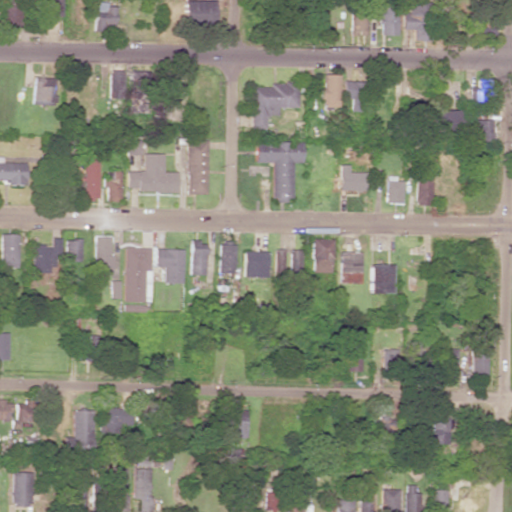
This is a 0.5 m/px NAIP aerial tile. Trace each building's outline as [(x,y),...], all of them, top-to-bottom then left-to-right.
[(20,24),(20,0),(3,0),(3,24),(20,24)] [(58,16),(58,0),(39,0),(39,16),(58,16)] [(212,2),(199,0),(183,0),(181,16),(210,20),(212,2)] [(91,30),(112,31),(113,7),(105,6),(105,2),(93,2),(91,30)] [(410,40),(423,40),(424,2),(406,2),(405,12),(400,12),(399,29),(410,30),(410,40)] [(364,31),(365,3),(352,3),(351,31),(364,31)] [(378,35),(394,36),(395,5),(380,4),(378,35)] [(323,33),(324,8),(305,8),(305,33),(323,33)] [(456,14),(455,34),(476,35),(477,14),(456,14)] [(107,99),(121,100),(122,71),(107,70),(107,99)] [(175,100),(176,74),(161,73),(160,100),(175,100)] [(337,75),(320,74),(319,107),(336,107),(337,75)] [(53,105),(54,78),(31,77),(31,104),(53,105)] [(492,79),(475,79),(474,88),(468,88),(467,101),(492,102),(492,79)] [(296,108),(297,82),(269,81),(269,87),(250,87),(249,128),(264,129),(264,115),(275,115),(276,107),(296,108)] [(340,98),(348,99),(348,111),(358,111),(359,82),(340,81),(340,98)] [(431,133),(457,133),(457,110),(431,110),(431,133)] [(490,120),(467,120),(468,142),(491,141),(490,120)] [(139,140),(125,140),(124,154),(139,155),(139,140)] [(205,140),(184,140),(183,193),(204,193),(205,140)] [(300,142),(253,141),(252,162),(270,162),(269,200),(290,201),(291,162),(300,163),(300,142)] [(161,154),(140,154),(140,171),(123,171),(123,191),(174,191),(174,172),(161,172),(161,154)] [(82,199),(96,199),(96,156),(82,156),(82,199)] [(24,163),(0,162),(0,180),(5,181),(5,185),(23,185),(24,163)] [(363,172),(345,172),(345,165),(336,165),(336,191),(364,191),(363,172)] [(118,171),(104,171),(103,201),(118,201),(118,171)] [(412,205),(428,205),(429,172),(413,172),(412,205)] [(400,178),(383,178),(382,203),(399,203),(400,178)] [(0,267),(15,268),(15,234),(0,234),(0,267)] [(109,236),(92,235),(91,275),(109,275),(109,236)] [(30,272),(50,272),(50,256),(58,256),(58,238),(48,238),(48,245),(30,245),(30,272)] [(330,273),(331,239),(310,238),(309,272),(330,273)] [(79,259),(78,240),(62,240),(63,259),(79,259)] [(204,242),(188,242),(187,275),(203,275),(204,242)] [(233,273),(233,245),(217,245),(216,273),(233,273)] [(121,301),(148,302),(148,248),(121,247),(121,301)] [(180,283),(181,249),(153,249),(152,266),(161,267),(161,282),(180,283)] [(283,250),(272,249),(271,276),(282,277),(283,250)] [(298,277),(299,250),(289,250),(287,277),(298,277)] [(241,276),(265,277),(266,252),(242,251),(241,276)] [(358,252),(336,252),(336,283),(358,283),(358,252)] [(366,293),(389,293),(389,265),(367,264),(366,293)] [(359,333),(343,333),(342,371),(358,371),(359,333)] [(119,355),(120,338),(104,337),(103,354),(119,355)] [(380,348),(379,368),(393,369),(394,349),(380,348)] [(453,350),(437,349),(437,377),(453,377),(453,350)] [(484,350),(468,349),(467,377),(483,377),(484,350)] [(13,402),(14,422),(31,421),(30,401),(13,402)] [(128,408),(99,409),(100,433),(117,432),(116,423),(128,423),(128,408)] [(244,409),(227,409),(226,437),(244,438),(244,409)] [(70,410),(69,437),(62,437),(61,451),(89,452),(90,411),(70,410)] [(392,417),(372,416),(371,435),(392,435),(392,417)] [(429,444),(445,444),(446,417),(430,417),(429,444)] [(131,499),(137,499),(137,511),(145,511),(147,511),(149,460),(136,460),(136,468),(132,468),(131,499)] [(109,511),(124,511),(125,467),(111,466),(109,511)] [(29,472),(10,472),(8,505),(28,506),(29,472)] [(98,511),(99,480),(90,480),(89,511),(98,511)] [(415,511),(416,485),(402,485),(401,511),(415,511)] [(395,511),(395,489),(378,489),(378,511),(395,511)] [(356,490),(355,511),(368,511),(369,490),(356,490)] [(442,511),(444,490),(428,490),(427,511),(442,511)] [(453,511),(470,511),(471,490),(454,490),(453,511)] [(299,511),(300,494),(284,494),(283,511),(299,511)] [(349,511),(350,500),(333,500),(332,511),(349,511)]
